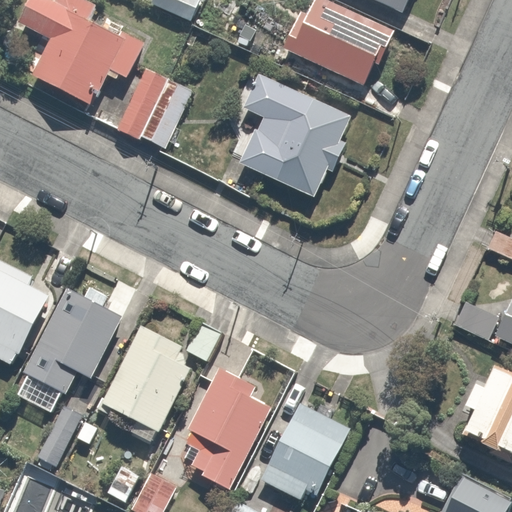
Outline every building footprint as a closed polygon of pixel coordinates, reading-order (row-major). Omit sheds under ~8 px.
[(124,40),(91,22),(99,7),(86,0),(52,0),(33,0),(21,24),(54,41),(35,76),(94,108),(110,77),(125,85),(149,40),(129,30),(124,40)] [(153,0),(151,5),(191,23),(201,0),(153,0)] [(396,32),(325,0),(317,0),(312,12),(304,8),(284,51),(370,90),(396,32)] [(370,0),(405,15),(412,0),(370,0)] [(174,85),(150,71),(119,126),(143,140),(174,85)] [(351,116),(262,75),(246,109),(262,116),(240,163),(314,197),(351,116)] [(79,261),(58,250),(42,281),(63,292),(79,261)] [(0,360),(13,367),(19,355),(22,357),(52,299),(31,288),(35,279),(0,261),(0,360)] [(87,300),(70,291),(26,375),(30,378),(20,398),(53,415),(64,395),(68,397),(80,375),(94,382),(126,320),(105,309),(110,300),(92,290),(87,300)] [(464,302),(454,327),(490,342),(500,317),(464,302)] [(511,303),(496,337),(511,344),(511,303)] [(199,323),(185,351),(207,363),(221,334),(199,323)] [(184,382),(183,346),(144,326),(104,402),(158,431),(184,382)] [(232,491),(277,405),(253,392),(256,386),(220,367),(189,429),(205,438),(189,469),(232,491)] [(482,385),(469,409),(478,414),(470,432),(511,453),(511,372),(502,368),(491,389),(482,385)] [(299,403),(260,480),(300,501),(307,487),(321,494),(353,431),(299,403)] [(84,418),(65,408),(39,459),(58,469),(84,418)] [(120,464),(105,492),(126,503),(141,475),(120,464)] [(146,472),(128,509),(132,511),(163,511),(176,487),(146,472)] [(511,496),(466,474),(446,511),(508,511),(511,506),(511,496)] [(261,511),(237,500),(231,511),(261,511)]
